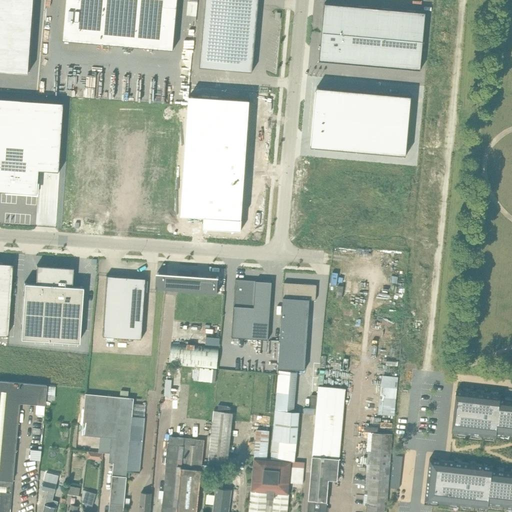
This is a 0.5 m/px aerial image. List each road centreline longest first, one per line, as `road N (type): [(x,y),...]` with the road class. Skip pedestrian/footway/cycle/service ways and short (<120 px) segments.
road 1 (track): [(462,0),(427,379)]
road 2 (unclassified): [(279,254),(0,235)]
road 3 (unclassified): [(303,0),(279,254)]
